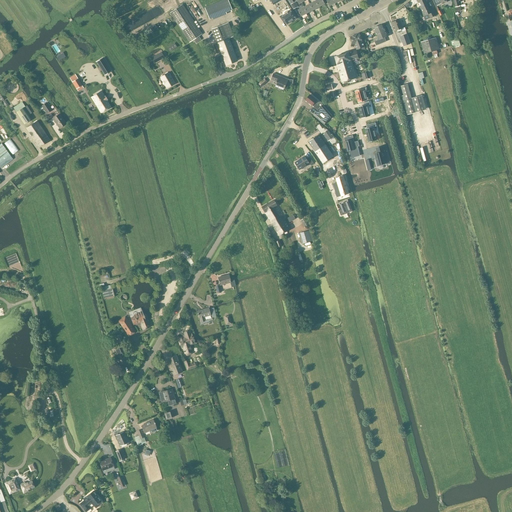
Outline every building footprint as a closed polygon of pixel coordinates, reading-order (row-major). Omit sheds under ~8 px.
[(223,0),(204,8),(209,19),(232,10),(227,0),(223,0)] [(285,1),(277,6),(280,12),(288,7),(285,1)] [(319,7),(316,1),(310,4),(313,10),(319,7)] [(420,2),(421,2),(422,6),(420,7),(424,16),(428,14),(430,18),(436,15),(432,8),(429,9),(426,3),(426,2),(425,3),(424,1),(420,2)] [(313,10),(310,4),(304,7),(307,13),(313,10)] [(189,43),(202,34),(182,5),(170,13),(189,43)] [(307,13),(304,7),(298,10),(301,16),(307,13)] [(291,21),(296,18),(291,10),(288,12),(288,11),(285,13),(285,14),(281,17),(284,22),(285,21),(287,24),(288,23),(288,24),(291,22),(291,21)] [(399,20),(397,21),(396,20),(392,22),(393,26),(394,26),(396,30),(398,30),(399,33),(402,32),(401,29),(402,28),(399,20)] [(232,34),(228,23),(212,29),(226,65),(232,63),(231,59),(233,58),(232,57),(231,56),(230,56),(229,53),(228,54),(223,41),(228,39),(227,36),(232,34)] [(383,24),(373,28),(378,40),(375,41),(376,46),(386,41),(385,38),(388,36),(383,24)] [(357,50),(364,47),(359,34),(350,37),(353,45),(355,44),(357,50)] [(410,44),(408,36),(401,39),(404,46),(410,44)] [(228,39),(223,41),(228,54),(229,53),(230,56),(231,56),(232,57),(233,58),(231,59),(232,63),(237,61),(229,39),(228,39)] [(433,39),(421,42),(424,54),(436,50),(433,39)] [(170,51),(177,47),(174,43),(167,48),(170,51)] [(350,53),(352,60),(359,58),(357,51),(350,53)] [(161,52),(154,56),(157,62),(164,58),(161,52)] [(350,53),(344,54),(346,62),(352,60),(350,53)] [(357,78),(352,60),(346,62),(344,54),(335,57),(342,82),(357,78)] [(104,57),(96,62),(104,75),(112,70),(104,57)] [(167,88),(175,84),(169,72),(160,77),(167,88)] [(293,83),(293,80),(288,79),(288,80),(273,74),(271,80),(277,82),(276,85),(285,88),(287,83),(288,83),(293,83)] [(78,78),(72,82),(76,89),(82,85),(78,78)] [(261,87),(268,82),(265,79),(259,84),(261,87)] [(408,84),(401,86),(404,95),(401,96),(407,115),(415,112),(412,99),(408,84)] [(361,92),(359,93),(361,102),(364,101),(368,100),(365,91),(368,90),(367,87),(360,89),(361,92)] [(112,106),(101,90),(91,97),(101,112),(112,106)] [(324,125),(332,115),(323,105),(322,105),(310,95),(306,100),(318,110),(313,115),(324,125)] [(367,106),(363,107),(366,115),(372,113),(370,105),(372,105),(371,102),(366,103),(367,106)] [(47,114),(52,110),(47,103),(42,106),(47,114)] [(24,124),(31,120),(24,108),(16,112),(24,124)] [(399,125),(402,124),(398,112),(393,114),(394,118),(397,117),(399,125)] [(53,119),(59,128),(66,124),(59,114),(53,119)] [(37,121),(26,128),(39,147),(50,140),(37,121)] [(370,129),(368,130),(372,144),(382,141),(377,124),(369,126),(370,129)] [(329,130),(324,133),(329,141),(335,137),(334,135),(332,136),(329,130)] [(323,163),(333,156),(319,135),(309,142),(323,163)] [(353,139),(347,140),(351,154),(354,153),(354,157),(360,156),(358,147),(359,147),(358,141),(354,143),(353,139)] [(380,155),(378,156),(379,161),(378,161),(379,167),(385,165),(385,167),(388,166),(388,165),(389,164),(384,147),(378,149),(380,155)] [(0,165),(1,168),(13,159),(7,152),(0,157),(0,165)] [(310,165),(314,163),(310,157),(307,159),(305,156),(295,162),(300,170),(309,163),(310,165)] [(342,180),(335,183),(336,185),(334,186),(336,192),(338,191),(339,194),(346,191),(342,180)] [(262,207),(276,231),(282,227),(280,224),(286,221),(274,200),(262,207)] [(352,212),(348,200),(336,204),(341,216),(352,212)] [(293,215),(286,219),(288,223),(296,219),(293,215)] [(290,229),(286,221),(280,224),(282,227),(276,231),(279,236),(290,229)] [(308,231),(299,234),(302,243),(311,241),(308,231)] [(230,282),(230,280),(228,275),(218,277),(220,285),(230,282)] [(111,289),(102,291),(104,298),(114,296),(112,289),(111,289)] [(204,317),(211,315),(209,308),(197,311),(199,318),(200,318),(201,322),(205,321),(204,317)] [(142,312),(137,314),(137,315),(130,318),(133,325),(140,322),(141,325),(142,330),(148,327),(146,323),(148,323),(145,316),(144,316),(143,314),(142,312)] [(135,331),(125,316),(118,321),(128,336),(135,331)] [(190,345),(195,343),(190,330),(183,333),(184,336),(178,338),(182,348),(183,348),(185,353),(186,353),(186,354),(187,355),(188,355),(191,354),(192,353),(192,352),(191,351),(192,351),(190,345)] [(116,352),(113,354),(116,359),(117,359),(121,368),(125,367),(124,365),(126,364),(122,353),(121,353),(119,348),(116,350),(116,352)] [(174,375),(182,372),(177,355),(168,358),(174,375)] [(187,371),(196,367),(194,362),(190,364),(188,360),(184,361),(187,371)] [(161,402),(167,401),(169,406),(177,404),(175,398),(174,398),(172,389),(161,392),(163,398),(160,399),(161,402)] [(149,431),(156,428),(153,420),(149,422),(149,423),(141,425),(144,433),(149,431)] [(119,446),(128,442),(124,432),(115,436),(119,446)] [(124,459),(121,450),(116,451),(119,461),(124,459)] [(103,470),(114,466),(110,458),(102,461),(102,462),(100,463),(103,470)] [(35,487),(32,481),(19,487),(15,479),(6,483),(10,493),(22,488),(24,493),(29,491),(28,490),(35,487)] [(97,503),(101,500),(93,491),(86,496),(87,498),(80,504),(86,511),(90,508),(88,506),(92,503),(93,506),(94,505),(96,508),(99,505),(97,503)]
